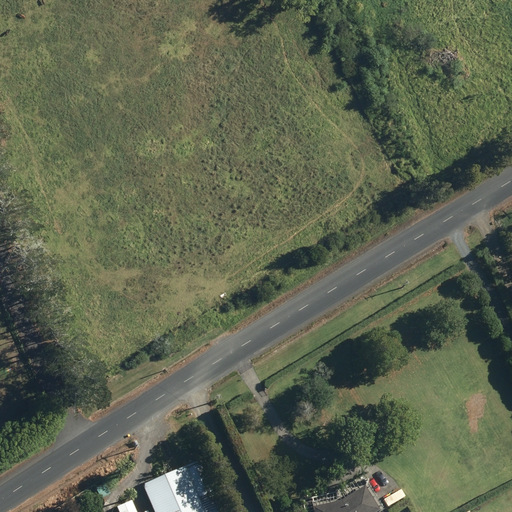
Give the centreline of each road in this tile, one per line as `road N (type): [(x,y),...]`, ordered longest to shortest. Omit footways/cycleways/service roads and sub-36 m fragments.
road 1 (unclassified): [(511,180),(0,502)]
road 2 (unknown): [(71,455),(0,278)]
road 3 (unknown): [(192,378),(248,511)]
